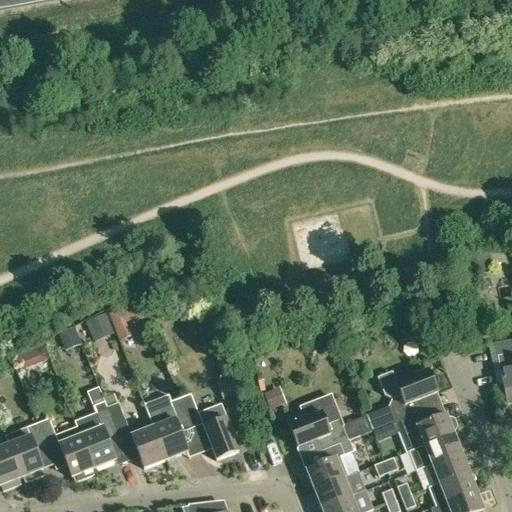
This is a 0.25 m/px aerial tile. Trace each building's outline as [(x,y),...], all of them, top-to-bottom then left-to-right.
[(487,251),(463,256),(465,272),(490,268),(487,251)] [(124,306),(108,312),(118,341),(132,337),(127,322),(143,320),(141,304),(124,306)] [(105,315),(86,323),(94,342),(114,334),(105,315)] [(73,328),(58,335),(65,352),(81,346),(73,328)] [(511,340),(488,345),(497,388),(503,386),(503,387),(511,384),(511,340)] [(43,348),(34,352),(39,363),(48,360),(43,348)] [(21,371),(30,368),(25,356),(16,360),(21,371)] [(372,432),(394,424),(422,413),(418,402),(437,394),(428,372),(414,377),(409,366),(377,379),(385,398),(391,400),(388,407),(366,416),(372,432)] [(237,395),(231,379),(217,385),(223,401),(237,395)] [(279,388),(265,394),(264,394),(270,411),(285,405),(279,388)] [(190,396),(179,400),(191,430),(202,426),(211,451),(216,462),(238,453),(226,420),(220,407),(203,413),(198,415),(190,396)] [(167,397),(144,406),(145,408),(153,429),(165,462),(168,461),(170,467),(188,460),(186,454),(187,454),(187,453),(182,440),(180,435),(191,430),(179,400),(170,404),(167,397)] [(320,453),(339,445),(349,441),(371,432),(365,417),(341,426),(330,397),(284,416),(297,449),(316,442),(320,453)] [(96,415),(74,424),(76,429),(77,429),(80,438),(93,471),(115,462),(108,443),(119,439),(110,416),(106,409),(105,404),(93,408),(96,415)] [(115,405),(106,409),(110,416),(119,439),(130,435),(127,428),(118,404),(115,405)] [(427,423),(422,413),(394,424),(405,454),(408,453),(453,436),(452,432),(455,431),(456,427),(453,420),(450,419),(447,420),(445,416),(427,423)] [(48,420),(37,425),(46,448),(57,443),(55,437),(48,420)] [(26,429),(4,438),(8,446),(21,479),(23,479),(25,484),(43,477),(41,471),(43,471),(35,452),(46,448),(37,425),(26,429)] [(76,429),(55,437),(57,443),(58,446),(67,468),(71,479),(73,479),(75,484),(94,477),(91,471),(93,471),(80,438),(77,429),(76,429)] [(142,433),(131,438),(139,459),(143,471),(165,462),(153,429),(142,433)] [(415,472),(427,468),(461,455),(453,436),(408,453),(415,472)] [(19,480),(21,479),(8,446),(0,449),(0,489),(2,493),(21,486),(19,480)] [(461,455),(427,468),(434,487),(468,474),(461,455)] [(305,471),(313,491),(347,478),(339,458),(305,471)] [(388,475),(391,473),(397,471),(393,460),(383,463),(388,475)] [(378,478),(388,475),(383,463),(374,467),(378,478)] [(355,496),(362,493),(365,492),(357,474),(347,478),(313,491),(321,510),(355,496)] [(435,509),(442,506),(475,493),(468,474),(434,487),(428,490),(435,509)] [(397,489),(401,500),(410,496),(406,486),(397,489)] [(382,495),(386,506),(395,502),(391,492),(382,495)] [(321,511),(369,511),(362,493),(355,496),(321,510),(321,511)] [(483,511),(475,493),(442,506),(435,509),(433,509),(433,511),(483,511)] [(401,500),(405,511),(414,508),(410,496),(401,500)] [(398,511),(395,502),(386,506),(388,511),(398,511)]
